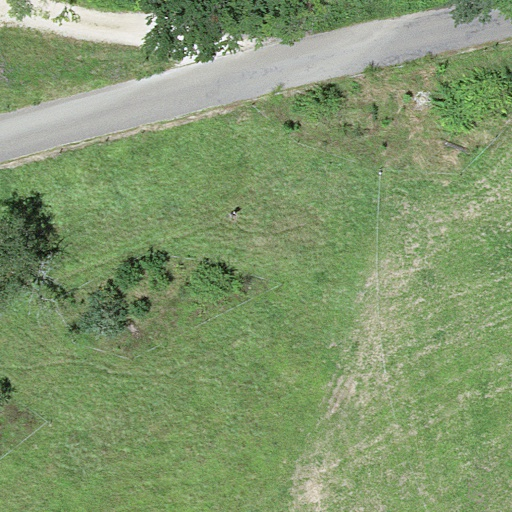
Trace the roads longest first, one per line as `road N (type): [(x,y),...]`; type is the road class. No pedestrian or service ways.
road 1 (unclassified): [(511,15),(0,146)]
road 2 (track): [(0,19),(156,30),(307,62)]
